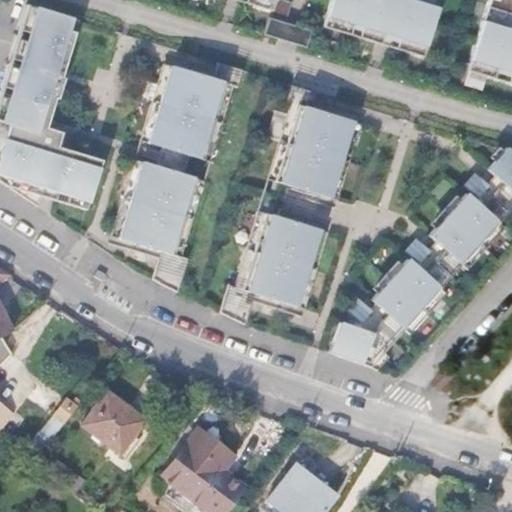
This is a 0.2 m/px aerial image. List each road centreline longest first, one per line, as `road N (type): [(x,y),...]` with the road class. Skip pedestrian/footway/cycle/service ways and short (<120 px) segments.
road 1 (residential): [(85,0),(511,129)]
road 2 (residential): [(387,419),(159,334),(0,235)]
road 3 (residential): [(511,277),(387,419)]
road 4 (residential): [(511,460),(387,419)]
road 5 (track): [(511,334),(428,433)]
